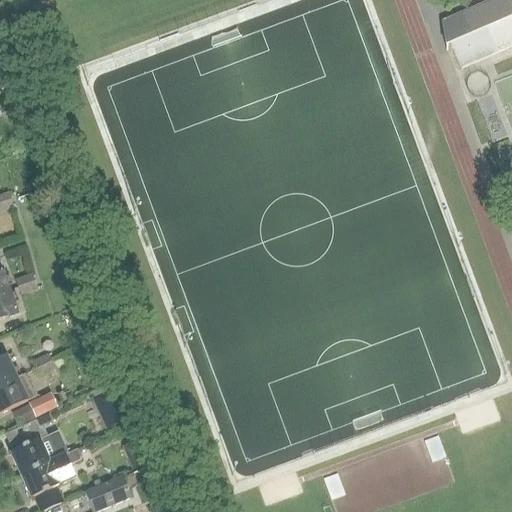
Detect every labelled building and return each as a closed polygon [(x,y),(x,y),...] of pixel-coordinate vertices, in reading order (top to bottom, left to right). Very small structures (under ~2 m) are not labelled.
[(447,52),(446,46),(448,45),(460,73),(462,72),(461,70),(511,48),(511,0),(498,0),(443,24),(443,19),(441,20),(446,52),(447,52)] [(0,196),(0,206),(10,203),(7,193),(0,196)] [(0,215),(13,210),(10,203),(0,206),(0,215)] [(0,295),(8,293),(0,269),(0,295)] [(15,281),(18,290),(33,285),(30,275),(15,281)] [(36,292),(33,285),(18,290),(21,298),(36,292)] [(5,320),(16,316),(8,293),(0,295),(0,322),(5,321),(5,320)] [(31,363),(35,371),(50,366),(47,357),(31,363)] [(0,389),(19,380),(14,371),(10,373),(4,359),(0,361),(0,389)] [(38,379),(53,374),(50,366),(35,371),(38,379)] [(0,389),(0,416),(35,399),(25,377),(19,380),(0,389)] [(91,400),(105,433),(129,422),(115,390),(91,400)] [(50,396),(28,406),(28,407),(34,419),(35,420),(57,410),(50,396)] [(28,407),(14,413),(20,426),(34,419),(28,407)] [(56,433),(7,456),(18,479),(52,463),(67,457),(56,433)] [(122,448),(132,472),(150,465),(140,440),(122,448)] [(52,463),(18,479),(28,501),(75,480),(69,468),(81,463),(76,453),(67,457),(52,463)] [(132,475),(122,479),(127,490),(136,486),(132,475)] [(122,479),(122,478),(83,494),(88,506),(90,511),(105,511),(131,501),(127,490),(122,479)]
